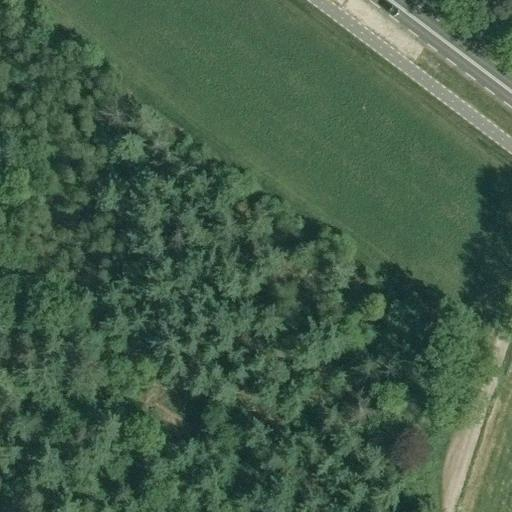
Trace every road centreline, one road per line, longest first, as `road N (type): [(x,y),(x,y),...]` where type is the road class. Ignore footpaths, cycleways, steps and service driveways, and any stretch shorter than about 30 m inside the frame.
road 1 (unclassified): [(511,330),(444,511)]
road 2 (secondary): [(511,97),(382,0)]
